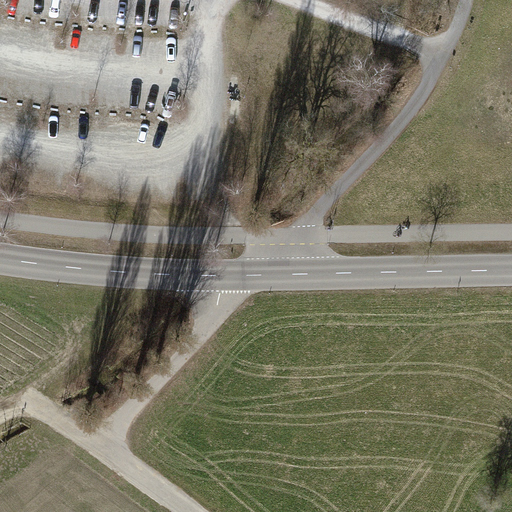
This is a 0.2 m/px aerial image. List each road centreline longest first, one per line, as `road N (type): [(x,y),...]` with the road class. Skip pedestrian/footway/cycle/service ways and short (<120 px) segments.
road 1 (tertiary): [(511,270),(150,274),(0,258)]
road 2 (track): [(102,445),(228,297),(294,236)]
road 3 (track): [(294,236),(415,106),(446,53)]
